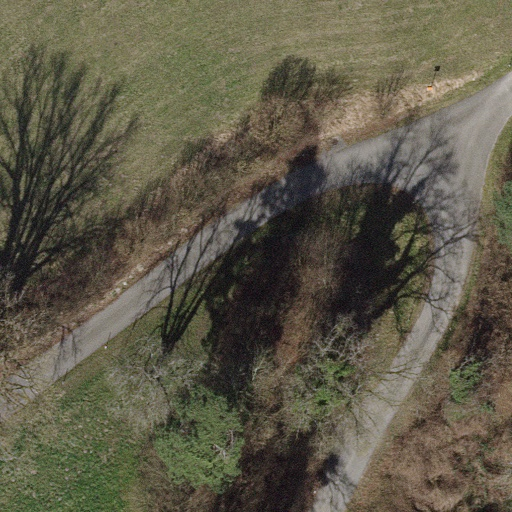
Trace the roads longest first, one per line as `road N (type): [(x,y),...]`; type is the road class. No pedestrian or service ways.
road 1 (unclassified): [(335,511),(442,307),(454,262),(450,218),(403,160),(364,156),(283,196),(0,403)]
road 2 (track): [(511,93),(421,183)]
